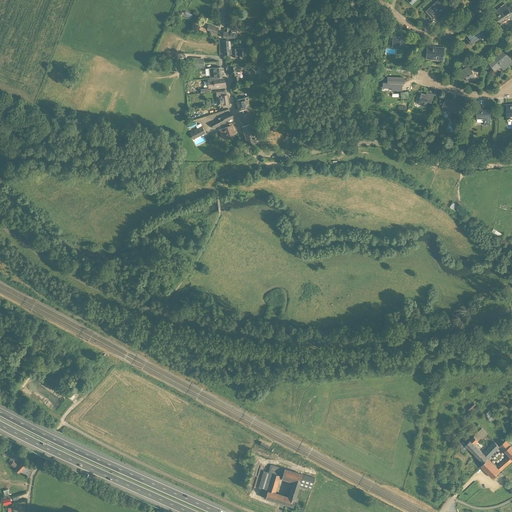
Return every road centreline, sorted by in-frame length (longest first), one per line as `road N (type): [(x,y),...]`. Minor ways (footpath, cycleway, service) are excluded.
road 1 (unclassified): [(511,163),(452,166),(366,142),(289,155),(250,152)]
road 2 (motorway): [(217,511),(0,411)]
road 3 (unclassified): [(250,511),(67,425),(57,430)]
road 4 (motorway): [(0,425),(186,511)]
road 5 (residential): [(250,152),(220,55),(226,1)]
road 6 (residential): [(496,0),(446,35),(414,27),(384,0)]
